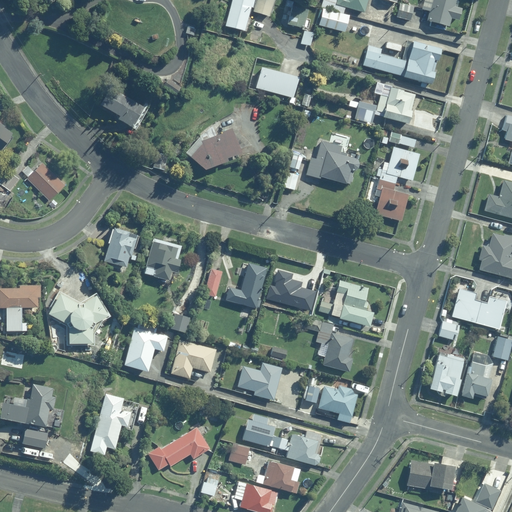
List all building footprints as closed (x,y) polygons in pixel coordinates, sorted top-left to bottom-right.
[(253,0),(230,0),(223,27),(241,32),(247,9),(251,10),(253,0)] [(255,0),(252,12),(267,18),(272,0),(270,0),(255,0)] [(455,0),(425,0),(422,12),(429,14),(426,23),(448,29),(450,20),(458,23),(462,10),(453,8),(455,0)] [(413,9),(399,4),(395,17),(409,22),(413,9)] [(307,11),(291,7),(286,25),(302,29),(302,27),(305,28),(306,21),(304,21),(307,11)] [(348,16),(322,9),(318,26),(343,33),(348,16)] [(312,34),(303,31),(300,44),(309,47),(312,34)] [(352,45),(326,38),(321,57),(347,64),(349,58),(359,60),(362,48),(352,46),(352,45)] [(439,50),(411,43),(406,62),(365,51),(360,66),(401,77),(401,78),(429,86),(432,73),(435,63),(439,50)] [(292,100),(299,80),(262,68),(255,88),(292,100)] [(170,83),(165,90),(176,98),(181,91),(170,83)] [(142,109),(119,96),(110,90),(106,98),(100,108),(121,120),(119,122),(131,129),(142,109)] [(380,96),(374,115),(408,126),(412,114),(410,113),(415,98),(389,90),(387,98),(380,96)] [(375,107),(360,103),(356,121),(371,124),(375,107)] [(511,166),(511,118),(506,117),(503,131),(507,132),(505,143),(511,144),(511,153),(509,166),(511,166)] [(0,126),(0,151),(12,136),(0,126)] [(199,140),(188,154),(205,174),(229,164),(228,161),(241,155),(231,130),(220,134),(220,136),(202,144),(199,140)] [(312,159),(306,176),(319,180),(320,178),(345,187),(345,186),(346,186),(347,186),(347,185),(348,185),(349,184),(350,183),(350,182),(351,182),(351,181),(351,180),(352,180),(352,179),(352,178),(352,177),(352,176),(352,175),(352,174),(353,174),(353,173),(354,173),(355,173),(356,172),(357,171),(357,170),(358,170),(358,169),(358,168),(358,167),(358,166),(358,165),(358,164),(357,163),(357,162),(356,162),(356,161),(355,161),(354,161),(340,156),(342,148),(321,141),(315,160),(312,159)] [(379,180),(395,185),(397,178),(410,182),(418,155),(392,147),(387,164),(384,163),(381,171),(376,169),(374,176),(380,178),(379,180)] [(302,159),(289,156),(286,168),(299,172),(302,159)] [(43,164),(27,179),(48,202),(65,187),(43,164)] [(18,180),(7,173),(0,182),(0,183),(10,190),(18,180)] [(297,176),(285,173),(281,189),(293,192),(297,176)] [(395,185),(379,180),(377,190),(381,191),(373,215),(400,223),(408,196),(393,191),(395,185)] [(489,196),(484,213),(511,220),(511,184),(504,182),(499,198),(489,196)] [(11,193),(0,186),(0,205),(2,207),(11,193)] [(127,235),(111,231),(103,262),(126,269),(133,242),(126,240),(127,235)] [(483,260),(480,271),(511,279),(511,262),(510,262),(511,255),(511,240),(493,235),(489,250),(481,248),(478,259),(483,260)] [(144,273),(169,280),(171,273),(176,274),(183,246),(153,238),(144,273)] [(308,264),(288,259),(286,269),(306,274),(308,264)] [(223,272),(210,269),(203,294),(216,297),(223,272)] [(225,300),(228,301),(256,309),(263,285),(245,280),(242,291),(229,287),(225,300)] [(366,289),(338,281),(335,291),(339,292),(335,305),(323,302),(319,314),(340,319),(339,321),(368,329),(372,313),(365,311),(367,304),(362,302),(366,289)] [(39,288),(0,289),(0,308),(40,308),(39,288)] [(473,324),(479,302),(473,301),(475,294),(457,290),(450,318),(473,324)] [(58,291),(46,314),(67,327),(67,347),(94,347),(94,334),(101,323),(110,318),(97,293),(79,303),(58,291)] [(505,302),(487,298),(486,304),(479,302),(473,324),(497,331),(505,302)] [(22,332),(22,310),(7,310),(7,333),(22,332)] [(191,319),(174,314),(170,329),(187,334),(191,319)] [(137,328),(134,327),(122,365),(148,372),(154,351),(162,354),(167,338),(155,335),(158,327),(139,322),(137,328)] [(457,327),(441,322),(437,336),(452,341),(457,327)] [(353,339),(331,333),(333,326),(320,323),(315,344),(320,346),(317,356),(324,358),(322,365),(349,372),(352,360),(347,359),(353,339)] [(511,342),(496,338),(491,358),(506,362),(511,342)] [(215,350),(180,340),(171,375),(189,380),(193,367),(209,372),(215,350)] [(287,351),(272,347),(270,357),(284,361),(287,351)] [(24,355),(3,352),(1,367),(21,370),(24,355)] [(487,381),(491,365),(488,357),(472,353),(462,397),(471,399),(473,392),(487,395),(490,382),(487,381)] [(464,363),(438,357),(430,391),(456,398),(464,363)] [(260,372),(242,367),(236,388),(254,393),(253,395),(272,401),(281,369),(262,363),(260,372)] [(4,405),(1,419),(47,429),(50,414),(52,415),(56,400),(52,399),(53,391),(33,387),(29,403),(26,402),(24,409),(4,405)] [(319,390),(308,387),(305,401),(316,403),(319,390)] [(338,391),(324,388),(319,409),(338,414),(337,420),(351,423),(357,397),(353,396),(354,393),(338,389),(338,391)] [(124,397),(104,393),(89,452),(105,456),(107,448),(115,450),(121,427),(127,428),(130,413),(120,411),(124,397)] [(277,449),(280,438),(271,436),(273,428),(265,426),(266,422),(251,418),(250,422),(246,421),(240,441),(267,448),(268,447),(277,449)] [(191,431),(160,450),(158,447),(147,454),(158,471),(168,465),(169,468),(190,455),(193,461),(210,451),(201,436),(205,434),(198,422),(189,428),(191,431)] [(48,435),(25,431),(22,446),(45,451),(48,435)] [(315,456),(320,435),(306,431),(304,439),(292,436),(288,447),(284,446),(286,440),(280,438),(277,449),(286,452),(285,457),(285,459),(313,466),(316,465),(317,460),(315,456)] [(247,450),(234,446),(230,460),(243,464),(247,450)] [(299,472),(269,462),(264,478),(258,476),(255,483),(296,496),(299,484),(295,483),(299,472)] [(454,470),(411,464),(408,487),(450,493),(454,470)] [(217,486),(202,481),(197,497),(212,501),(217,486)] [(271,511),(277,495),(238,483),(233,500),(241,502),(239,508),(251,511),(271,511)] [(464,499),(457,511),(484,511),(486,510),(464,499)]
